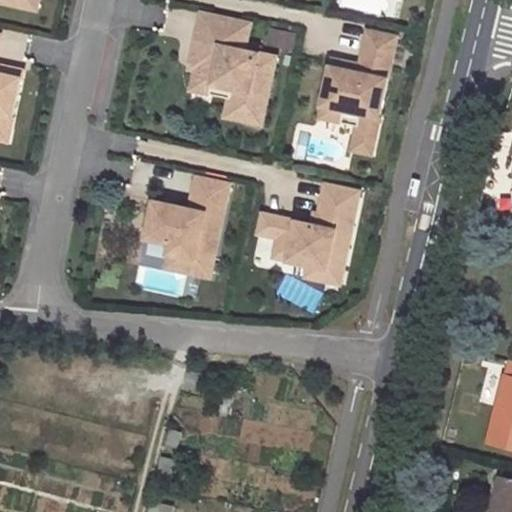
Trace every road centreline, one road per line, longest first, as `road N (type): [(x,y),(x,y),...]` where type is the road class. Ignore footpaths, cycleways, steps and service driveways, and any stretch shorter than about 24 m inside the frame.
road 1 (unclassified): [(30,318),(311,347),(394,364)]
road 2 (tertiary): [(394,364),(477,32)]
road 3 (residential): [(30,318),(98,0)]
road 4 (track): [(142,511),(185,334)]
road 5 (tertiary): [(355,511),(394,364)]
